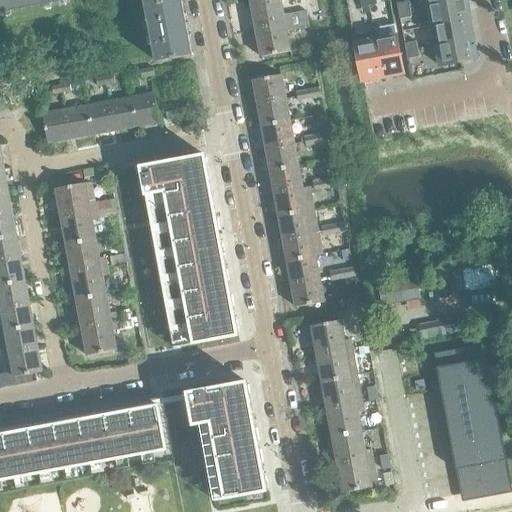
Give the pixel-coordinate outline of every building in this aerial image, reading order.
[(0,0),(0,12),(29,7),(27,0),(0,0)] [(182,0),(147,7),(157,62),(192,56),(188,32),(191,31),(189,23),(186,23),(182,0)] [(283,15),(280,0),(262,0),(252,2),(257,29),(308,20),(307,11),(283,15)] [(467,0),(466,0),(430,7),(434,27),(471,20),(467,0)] [(409,2),(397,4),(399,12),(411,10),(409,2)] [(412,17),(411,10),(399,12),(400,20),(412,17)] [(308,20),(257,29),(262,57),(290,52),(286,32),(301,29),(310,27),(308,20)] [(471,20),(434,27),(437,47),(475,40),(471,20)] [(395,25),(375,29),(376,31),(377,41),(385,78),(405,74),(395,25)] [(355,35),(354,35),(363,82),(385,78),(377,41),(376,31),(355,35)] [(475,40),(437,47),(441,67),(479,60),(475,40)] [(407,52),(418,50),(417,42),(405,44),(407,52)] [(420,57),(418,50),(407,52),(408,60),(420,57)] [(155,76),(154,68),(154,67),(141,69),(142,79),(155,76)] [(116,83),(115,74),(105,76),(107,85),(116,83)] [(259,103),(287,98),(283,75),(254,81),(259,103)] [(107,85),(105,76),(96,77),(98,87),(107,85)] [(71,92),(69,82),(61,84),(62,93),(71,92)] [(62,93),(61,84),(52,86),(54,95),(62,93)] [(320,87),(319,87),(308,90),(310,99),(322,97),(320,87)] [(310,99),(308,90),(296,92),(298,101),(310,99)] [(133,98),(138,126),(160,122),(155,93),(133,98)] [(133,98),(110,102),(116,131),(138,126),(133,98)] [(287,98),(259,103),(263,126),(292,120),(287,98)] [(116,131),(110,102),(88,106),(93,135),(116,131)] [(93,135),(88,106),(65,110),(71,139),(93,135)] [(71,139),(65,110),(43,114),(48,143),(71,139)] [(296,143),(292,120),(263,126),(267,148),(296,143)] [(330,141),(329,133),(317,136),(318,144),(330,141)] [(318,144),(317,136),(305,138),(306,146),(318,144)] [(296,143),(267,148),(271,171),(300,166),(296,143)] [(170,162),(141,168),(151,222),(170,218),(194,345),(239,337),(232,297),(227,272),(221,239),(216,214),(211,190),(205,156),(170,162)] [(300,166),(271,171),(276,194),(304,188),(300,166)] [(4,168),(0,168),(0,191),(8,190),(4,168)] [(339,187),(338,182),(337,177),(325,179),(327,189),(339,187)] [(327,189),(325,179),(313,181),(315,191),(327,189)] [(97,211),(92,183),(57,189),(62,217),(97,211)] [(311,187),(304,188),(276,194),(280,216),(316,210),(311,187)] [(8,190),(0,191),(0,215),(13,213),(8,190)] [(118,207),(116,199),(97,202),(99,211),(118,207)] [(119,216),(118,207),(99,211),(100,219),(119,216)] [(316,210),(280,216),(284,239),(320,232),(316,210)] [(97,211),(62,217),(68,245),(97,239),(94,221),(99,220),(97,211)] [(13,213),(0,215),(0,238),(17,236),(13,213)] [(347,232),(345,222),(333,224),(335,234),(347,232)] [(335,234),(333,224),(321,227),(323,236),(335,234)] [(324,255),(320,232),(284,239),(288,262),(317,256),(324,255)] [(17,236),(0,238),(0,262),(21,258),(17,236)] [(97,239),(68,245),(73,273),(107,266),(106,257),(101,258),(97,239)] [(350,250),(343,252),(345,262),(352,260),(350,250)] [(321,279),(317,256),(288,262),(293,284),(321,279)] [(21,258),(0,262),(0,285),(25,281),(21,258)] [(107,266),(73,273),(78,300),(108,295),(104,275),(109,274),(107,266)] [(355,276),(354,268),(342,270),(343,278),(355,276)] [(343,278),(342,270),(330,272),(331,280),(343,278)] [(321,279),(293,284),(297,307),(326,302),(321,279)] [(416,280),(381,286),(384,304),(419,298),(416,280)] [(25,281),(0,285),(0,296),(2,309),(30,303),(25,281)] [(498,305),(495,285),(471,288),(471,289),(473,308),(498,305)] [(111,313),(108,295),(78,300),(83,328),(118,322),(116,312),(111,313)] [(30,303),(2,309),(6,331),(34,326),(30,303)] [(132,319),(130,310),(123,312),(125,321),(132,319)] [(460,333),(457,319),(419,326),(420,330),(422,340),(460,333)] [(133,321),(119,323),(120,330),(134,328),(133,321)] [(351,339),(344,341),(341,321),(313,326),(318,354),(353,347),(351,339)] [(118,322),(83,328),(88,356),(117,351),(113,331),(119,330),(118,322)] [(6,331),(0,332),(0,351),(1,356),(11,354),(38,349),(34,326),(6,331)] [(420,330),(411,332),(413,342),(422,340),(420,330)] [(511,484),(485,344),(435,354),(461,494),(511,485),(511,484)] [(353,347),(318,354),(323,382),(358,375),(353,347)] [(369,347),(359,348),(361,355),(370,353),(369,347)] [(38,349),(11,354),(15,377),(42,371),(38,349)] [(363,402),(358,375),(323,382),(328,409),(363,402)] [(248,383),(188,394),(194,427),(202,425),(215,502),(268,492),(248,383)] [(376,387),(368,389),(370,401),(379,400),(376,387)] [(370,401),(366,403),(367,412),(381,409),(379,400),(370,401)] [(363,402),(328,409),(333,437),(361,432),(358,413),(365,412),(363,402)] [(0,481),(167,451),(159,406),(0,435),(0,481)] [(361,432),(333,437),(339,465),(374,458),(372,449),(365,450),(361,432)] [(389,456),(381,457),(383,470),(391,469),(389,456)] [(379,486),(374,458),(339,465),(344,493),(379,486)]
